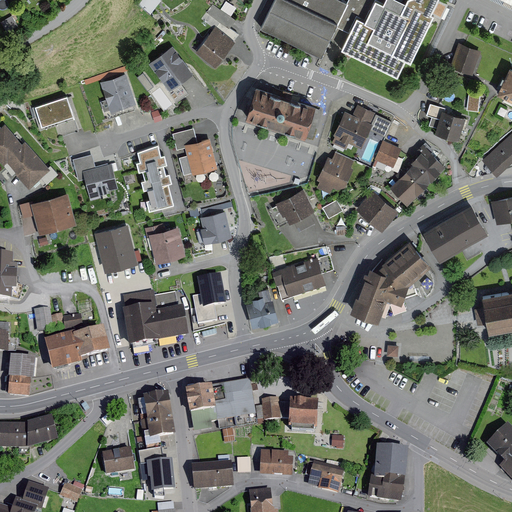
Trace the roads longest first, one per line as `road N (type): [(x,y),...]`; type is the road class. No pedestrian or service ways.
road 1 (residential): [(466,193),(452,156),(409,115),(261,56)]
road 2 (residential): [(228,101),(248,207),(237,283),(246,347)]
road 3 (residential): [(200,511),(249,484),(285,484),(414,511)]
road 4 (tertiary): [(310,328),(336,307),(382,241),(466,193)]
road 5 (tertiary): [(310,328),(346,396),(418,440)]
road 6 (residential): [(101,385),(101,407),(69,441),(0,482)]
road 7 (residential): [(193,511),(174,366)]
road 8 (residential): [(228,101),(102,145)]
